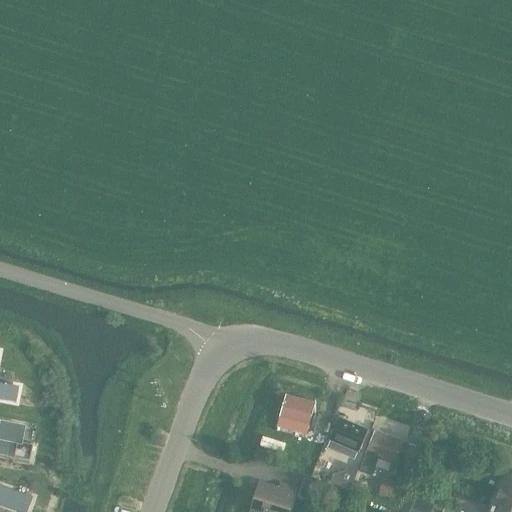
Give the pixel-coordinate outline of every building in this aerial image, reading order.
[(0,399),(16,402),(19,387),(0,383),(0,399)] [(286,396),(280,416),(309,424),(315,405),(286,396)] [(332,439),(328,448),(344,455),(348,446),(358,450),(365,431),(339,420),(331,439),(332,439)] [(0,455),(31,461),(34,446),(21,443),(25,427),(1,422),(0,426),(0,455)] [(374,433),(360,469),(365,471),(365,474),(369,475),(376,456),(393,462),(400,443),(374,433)] [(511,511),(511,470),(501,467),(485,511),(511,511)] [(334,475),(331,483),(351,490),(356,475),(345,471),(334,475)] [(304,478),(299,496),(307,499),(313,481),(304,478)] [(383,479),(378,497),(398,502),(403,484),(383,479)] [(259,483),(250,511),(288,511),(296,490),(280,485),(279,489),(259,483)] [(410,483),(397,511),(430,511),(438,496),(410,483)] [(0,486),(0,504),(20,511),(27,511),(32,498),(0,486)]
